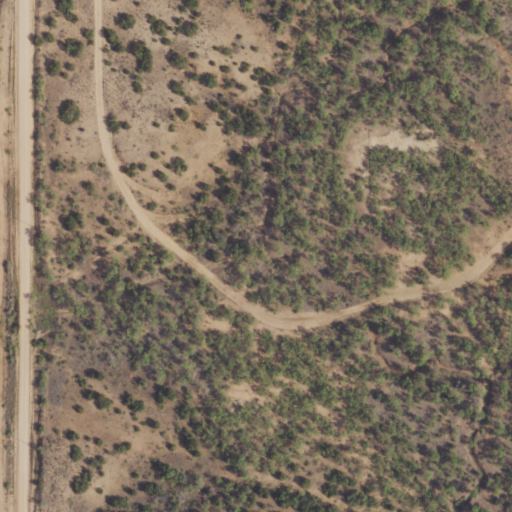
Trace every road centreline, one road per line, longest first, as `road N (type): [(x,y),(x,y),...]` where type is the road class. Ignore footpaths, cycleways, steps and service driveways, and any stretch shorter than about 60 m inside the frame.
road 1 (track): [(124,0),(138,158),(163,243),(273,323),(359,326),(511,300)]
road 2 (residential): [(34,511),(34,0)]
